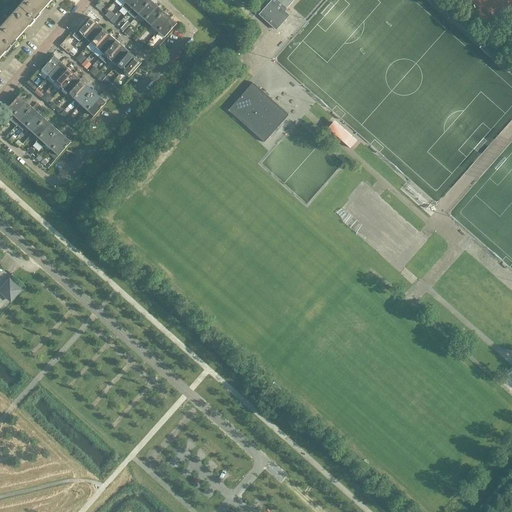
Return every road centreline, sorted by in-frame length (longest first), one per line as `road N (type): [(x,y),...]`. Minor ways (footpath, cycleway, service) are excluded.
road 1 (residential): [(0,135),(54,186),(192,30),(158,0)]
road 2 (residential): [(88,0),(0,100)]
